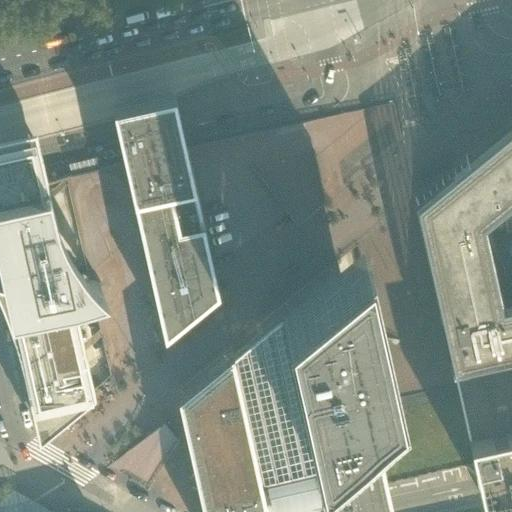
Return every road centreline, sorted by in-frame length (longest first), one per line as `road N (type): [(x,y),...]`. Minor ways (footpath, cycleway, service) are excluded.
road 1 (unknown): [(209,454),(158,200),(161,181),(175,169),(231,160),(295,438)]
road 2 (unclassified): [(320,0),(329,68),(313,96),(0,162)]
road 3 (unknown): [(40,154),(91,405),(111,438),(146,461),(149,391)]
road 4 (unknown): [(499,399),(433,105),(506,92)]
road 5 (unknown): [(442,409),(381,119)]
road 6 (secondary): [(0,73),(287,0)]
road 7 (unclassified): [(0,369),(25,441),(143,511)]
road 8 (unclassified): [(354,511),(511,477)]
road 9 (unknown): [(231,160),(381,119)]
road 10 (unknown): [(295,438),(442,409)]
